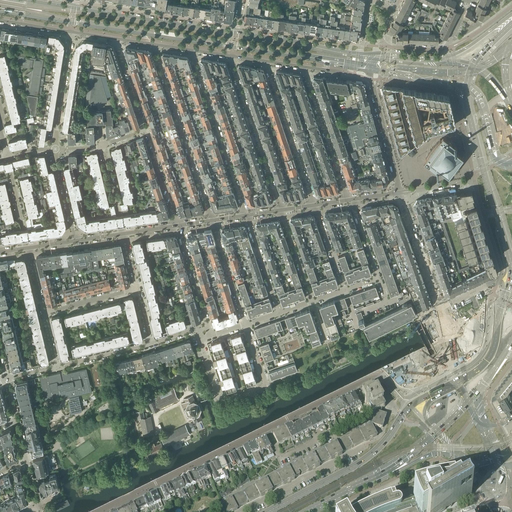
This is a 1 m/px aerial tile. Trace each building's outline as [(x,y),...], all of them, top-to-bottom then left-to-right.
[(164,11),(165,11),(166,0),(156,0),(156,6),(160,7),(161,8),(165,8),(164,11)] [(225,15),(224,20),(230,21),(231,20),(233,9),(234,9),(235,3),(235,0),(217,0),(217,1),(219,2),(221,2),(220,4),(223,5),(223,6),(222,7),(225,8),(224,15),(225,15)] [(288,4),(294,5),(319,9),(319,8),(324,8),(324,10),(329,10),(329,6),(330,3),(326,0),(325,0),(321,0),(321,1),(321,0),(319,3),(317,2),(304,0),(303,0),(268,0),(268,1),(288,4)] [(352,9),(354,6),(358,0),(347,0),(347,1),(346,3),(347,3),(345,6),(348,8),(349,6),(352,9)] [(354,6),(353,13),(362,14),(364,2),(364,1),(362,0),(358,0),(354,6)] [(434,5),(442,9),(446,0),(445,0),(440,0),(439,0),(430,0),(428,4),(433,7),(434,5)] [(449,9),(450,10),(453,9),(454,7),(454,5),(455,5),(455,4),(456,2),(452,0),(452,1),(451,0),(446,0),(442,9),(443,7),(449,9)] [(478,3),(477,5),(486,9),(488,4),(480,0),(479,0),(480,0),(479,0),(478,3)] [(403,4),(402,6),(410,10),(413,5),(404,1),(404,2),(403,4)] [(486,9),(477,5),(474,11),(475,14),(478,16),(477,17),(482,19),(484,14),(483,13),(486,9)] [(400,9),(399,11),(408,15),(410,10),(402,6),(401,7),(400,9)] [(257,7),(254,7),(253,13),(251,12),(249,24),(255,25),(257,7)] [(260,26),(266,27),(268,9),(265,8),(264,14),(262,14),(260,26)] [(280,29),(284,29),(286,18),(283,17),(283,14),(281,13),(282,10),(280,9),(280,11),(277,28),(280,29)] [(472,23),(474,24),(475,23),(474,22),(475,20),(473,19),(474,16),(473,13),(467,9),(462,17),(467,20),(467,21),(472,23)] [(450,11),(447,17),(455,21),(456,20),(457,18),(457,17),(458,17),(456,16),(458,12),(457,12),(457,11),(455,10),(455,11),(453,10),(450,11)] [(275,28),(277,28),(280,11),(279,11),(278,13),(276,13),(276,16),(273,16),(271,27),(275,28)] [(346,18),(348,19),(351,19),(361,21),(362,14),(353,13),(341,11),(340,17),(346,18)] [(398,14),(397,16),(405,20),(408,15),(399,11),(399,12),(398,14)] [(288,30),(290,30),(293,13),(290,12),(289,16),(286,15),(286,18),(284,29),(288,30)] [(293,13),(290,30),(293,31),(293,30),(297,31),(298,20),(296,19),(296,13),(293,13)] [(301,32),(303,32),(305,16),(306,13),(302,13),(302,15),(299,14),(298,20),(297,31),(301,32)] [(308,33),(309,33),(311,18),(312,19),(312,14),(310,13),(309,18),(309,19),(308,19),(308,18),(307,18),(308,16),(305,16),(303,32),(308,33)] [(326,35),(331,36),(334,20),(335,16),(335,14),(331,13),(330,19),(330,23),(330,24),(328,24),(326,35)] [(315,34),(320,35),(323,18),(323,14),(318,14),(317,18),(320,18),(319,23),(317,22),(315,34)] [(395,19),(395,20),(403,25),(405,20),(397,16),(396,16),(395,19)] [(337,37),(343,38),(345,24),(346,18),(340,17),(339,26),(337,37)] [(447,17),(445,22),(453,26),(454,23),(455,21),(447,17)] [(310,33),(315,34),(317,22),(317,20),(313,19),(312,19),(311,18),(309,33),(311,33),(310,33)] [(351,19),(350,24),(355,25),(355,27),(360,28),(360,24),(361,24),(361,22),(361,21),(351,19)] [(403,25),(395,20),(392,25),(391,25),(387,33),(391,36),(393,31),(396,32),(399,31),(403,25)] [(445,22),(442,27),(450,31),(450,30),(451,30),(452,28),(453,26),(445,22)] [(350,24),(350,25),(348,39),(358,40),(360,28),(355,27),(355,25),(350,24)] [(450,31),(442,27),(439,34),(439,36),(441,37),(441,38),(443,39),(443,38),(447,40),(448,36),(448,35),(449,33),(450,31)] [(402,42),(407,42),(407,33),(400,33),(398,35),(398,38),(397,43),(402,43),(402,42)] [(429,34),(428,44),(430,44),(433,44),(434,44),(434,42),(438,43),(438,37),(436,35),(429,34)] [(47,36),(46,45),(44,54),(46,54),(48,54),(49,52),(46,52),(46,51),(49,52),(50,48),(47,47),(48,43),(51,44),(55,50),(53,62),(52,67),(53,67),(51,79),(50,79),(49,84),(50,84),(48,96),(47,95),(47,100),(47,101),(45,112),(44,117),(45,117),(44,120),(41,119),(40,126),(38,125),(37,134),(36,134),(35,139),(36,139),(35,144),(43,144),(46,127),(50,128),(51,128),(51,127),(54,110),(56,94),(59,77),(63,50),(63,47),(64,47),(63,47),(64,45),(64,44),(63,44),(62,42),(60,40),(59,38),(58,37),(56,37),(49,36),(49,37),(47,36)] [(63,130),(68,130),(70,131),(72,122),(73,122),(73,117),(75,105),(76,100),(75,100),(77,88),(78,88),(79,83),(78,83),(80,71),(81,66),(82,54),(88,50),(92,50),(93,43),(86,42),(86,41),(85,41),(85,42),(83,41),(81,43),(78,45),(76,46),(76,47),(75,49),(75,52),(74,58),(72,70),(65,112),(63,129),(63,130)] [(104,58),(106,45),(93,43),(92,50),(90,57),(90,60),(92,61),(103,62),(104,58)] [(110,45),(106,45),(104,58),(107,57),(115,54),(112,47),(110,45)] [(124,49),(128,63),(135,61),(133,58),(130,48),(125,48),(125,47),(124,49)] [(136,49),(130,48),(133,58),(136,57),(137,60),(138,60),(140,59),(136,49)] [(136,49),(140,59),(141,62),(146,60),(143,50),(136,49)] [(143,50),(146,60),(147,62),(153,60),(150,53),(148,51),(143,50)] [(161,55),(164,64),(171,62),(168,54),(163,53),(161,55)] [(0,55),(0,68),(1,73),(9,71),(8,68),(9,67),(7,63),(5,54),(0,55)] [(115,56),(115,54),(107,57),(104,58),(103,62),(103,65),(105,64),(117,60),(115,56)] [(175,55),(168,54),(171,62),(172,62),(173,64),(178,63),(175,55)] [(178,63),(178,64),(179,67),(182,66),(183,67),(184,67),(181,56),(175,55),(178,63)] [(26,93),(38,95),(41,73),(43,59),(41,59),(35,58),(32,58),(29,57),(25,57),(20,56),(18,56),(18,57),(20,65),(22,65),(22,66),(32,68),(32,71),(26,75),(30,80),(32,80),(31,88),(26,88),(26,93)] [(184,67),(185,69),(191,67),(188,59),(188,58),(186,57),(181,56),(184,67)] [(128,63),(130,67),(141,64),(141,63),(140,62),(141,62),(140,59),(138,60),(139,62),(137,63),(136,60),(135,61),(128,63)] [(209,67),(207,60),(201,59),(199,61),(202,70),(209,67)] [(119,67),(117,60),(105,64),(108,71),(119,67)] [(217,73),(212,61),(207,60),(209,67),(210,71),(213,70),(215,74),(217,73)] [(222,71),(219,62),(212,61),(217,73),(222,71)] [(225,79),(230,77),(226,64),(224,63),(219,62),(222,71),(223,74),(222,74),(222,75),(223,75),(225,79)] [(130,67),(131,72),(142,69),(141,66),(142,66),(141,65),(141,64),(130,67)] [(166,68),(167,73),(175,70),(174,68),(177,67),(178,67),(179,67),(178,64),(166,68)] [(237,67),(243,83),(249,81),(247,78),(243,66),(239,65),(237,67)] [(249,67),(243,66),(247,78),(253,76),(249,67)] [(105,72),(107,79),(112,77),(115,76),(121,74),(119,67),(105,72)] [(181,73),(180,73),(181,75),(192,71),(191,67),(185,69),(183,69),(184,72),(181,73)] [(202,70),(205,77),(212,75),(210,71),(209,67),(202,70)] [(249,67),(253,76),(254,80),(257,79),(259,78),(256,68),(249,67)] [(131,72),(133,77),(139,74),(142,73),(141,71),(143,70),(143,68),(142,69),(131,72)] [(256,68),(259,78),(260,80),(261,82),(266,81),(263,69),(256,68)] [(144,72),(146,77),(147,76),(146,74),(148,74),(149,76),(157,73),(155,69),(144,72)] [(1,73),(5,89),(12,87),(12,84),(13,84),(11,79),(11,80),(9,71),(1,73)] [(274,73),(280,89),(286,87),(285,84),(280,72),(276,71),(274,73)] [(134,81),(144,77),(146,77),(144,72),(143,73),(144,75),(139,77),(139,74),(133,77),(134,81)] [(286,72),(280,72),(285,84),(288,83),(289,86),(291,85),(286,72)] [(292,84),(296,83),(293,74),(286,72),(291,85),(292,85),(292,84)] [(157,73),(149,76),(150,78),(146,79),(147,81),(159,78),(157,73)] [(169,77),(170,81),(178,79),(177,76),(181,75),(180,73),(169,77)] [(220,83),(222,82),(231,79),(230,77),(225,79),(223,75),(222,75),(219,76),(219,78),(218,78),(217,73),(215,74),(212,75),(205,77),(206,82),(214,80),(213,77),(215,76),(216,79),(218,78),(220,83)] [(100,102),(107,101),(106,97),(111,96),(109,90),(106,78),(105,76),(101,75),(99,75),(97,75),(93,74),(90,74),(87,93),(85,102),(84,108),(88,108),(89,108),(89,104),(89,103),(90,103),(91,103),(91,102),(93,102),(96,102),(99,102),(100,102)] [(121,74),(115,76),(118,83),(124,81),(121,74)] [(296,83),(297,86),(303,84),(300,76),(298,74),(293,74),(296,83)] [(312,79),(314,85),(323,82),(326,81),(325,78),(322,78),(313,77),(312,78),(312,79)] [(347,92),(349,92),(349,90),(346,81),(344,81),(326,78),(330,90),(345,92),(347,92)] [(223,88),(233,85),(231,79),(222,82),(224,86),(221,87),(209,91),(211,96),(218,93),(218,91),(222,89),(222,88),(223,88)] [(243,83),(244,89),(252,86),(251,83),(255,82),(254,80),(249,81),(243,83)] [(124,81),(118,83),(117,83),(118,86),(117,86),(119,91),(126,89),(124,81)] [(355,100),(355,98),(354,94),(354,92),(354,90),(351,81),(346,81),(349,90),(349,92),(351,101),(355,100)] [(362,83),(351,81),(354,90),(356,90),(365,88),(364,85),(364,84),(362,83)] [(172,86),(173,90),(181,87),(180,85),(183,84),(183,82),(172,86)] [(314,85),(316,90),(325,87),(323,82),(314,85)] [(137,88),(138,91),(144,89),(149,88),(148,86),(148,85),(143,86),(142,83),(136,85),(137,88)] [(209,91),(221,87),(220,83),(217,84),(208,87),(209,91)] [(185,88),(186,90),(186,92),(198,88),(196,84),(189,86),(190,89),(187,90),(186,87),(185,88)] [(257,90),(258,90),(258,92),(261,91),(269,88),(268,84),(261,86),(259,87),(260,89),(257,90)] [(295,88),(296,93),(305,90),(303,84),(297,86),(293,87),(294,88),(295,88)] [(226,93),(235,90),(233,85),(223,88),(223,89),(224,88),(225,91),(223,92),(223,94),(226,93)] [(413,90),(412,90),(410,90),(409,90),(408,89),(406,89),(404,89),(402,89),(401,88),(399,88),(397,88),(396,88),(395,87),(393,87),(392,87),(390,87),(389,86),(387,87),(385,86),(383,85),(381,88),(382,89),(382,90),(383,92),(383,94),(384,96),(384,97),(385,99),(385,101),(386,103),(386,105),(387,106),(387,109),(388,110),(388,112),(389,114),(389,116),(390,117),(390,119),(391,121),(391,123),(391,125),(391,126),(392,128),(393,130),(393,132),(393,134),(394,135),(394,138),(395,139),(395,141),(396,143),(396,145),(397,146),(397,148),(398,150),(398,153),(401,154),(404,152),(406,151),(407,150),(409,148),(411,147),(411,146),(413,145),(414,144),(415,143),(416,142),(418,141),(419,140),(421,138),(422,138),(424,136),(425,135),(426,134),(428,132),(430,132),(430,131),(431,131),(433,130),(435,130),(436,130),(437,130),(438,129),(440,129),(441,128),(442,128),(443,128),(446,127),(447,127),(449,126),(450,126),(451,126),(452,126),(454,125),(455,122),(454,121),(454,120),(453,118),(453,115),(453,113),(452,112),(452,110),(451,109),(451,107),(451,106),(451,104),(450,102),(450,101),(449,99),(449,97),(448,96),(446,96),(445,95),(444,95),(442,95),(441,95),(439,94),(438,95),(436,94),(435,94),(434,94),(432,94),(431,93),(429,93),(427,93),(426,93),(425,92),(423,92),(422,92),(420,92),(419,91),(417,91),(416,91),(414,91),(413,90)] [(154,92),(155,95),(163,92),(161,86),(154,89),(153,89),(153,90),(150,91),(151,93),(154,92)] [(244,89),(246,94),(258,90),(257,90),(257,88),(253,89),(252,86),(244,89)] [(280,89),(282,94),(290,91),(292,91),(291,90),(290,90),(289,86),(286,87),(280,89)] [(316,90),(317,95),(327,92),(326,89),(329,88),(328,86),(325,87),(316,90)] [(5,89),(9,106),(16,104),(16,101),(16,100),(15,96),(12,87),(5,89)] [(126,89),(119,91),(120,96),(118,97),(119,99),(120,99),(129,96),(126,89)] [(140,97),(146,95),(147,95),(147,94),(145,94),(144,91),(145,91),(144,89),(138,91),(140,97)] [(175,94),(176,98),(184,96),(183,93),(186,92),(186,90),(175,94)] [(227,99),(236,96),(235,90),(226,93),(228,98),(226,98),(227,99)] [(246,94),(248,100),(256,97),(255,94),(258,92),(258,90),(246,94)] [(297,94),(298,98),(307,95),(305,90),(296,93),(295,93),(296,94),(297,94)] [(283,100),(292,97),(293,96),(293,95),(292,95),(290,91),(282,94),(283,100)] [(317,95),(319,100),(328,97),(328,94),(331,93),(330,91),(327,92),(317,95)] [(188,97),(189,99),(189,101),(201,97),(199,92),(192,95),(188,96),(188,97)] [(262,95),(264,101),(272,98),(271,93),(262,95)] [(27,97),(31,115),(35,115),(35,111),(38,97),(27,95),(27,97)] [(298,98),(300,104),(309,101),(307,95),(298,98)] [(319,100),(321,105),(332,102),(331,98),(335,97),(334,95),(328,97),(319,100)] [(129,96),(120,99),(121,103),(122,103),(123,106),(131,104),(129,96)] [(230,105),(238,102),(236,96),(227,99),(227,100),(228,100),(230,104),(230,105)] [(283,100),(285,105),(295,102),(295,100),(294,101),(292,97),(283,100)] [(141,102),(143,108),(149,106),(148,104),(154,102),(153,99),(153,98),(141,102)] [(264,101),(266,107),(275,104),(272,98),(264,101)] [(368,99),(356,102),(358,110),(370,107),(368,99)] [(321,105),(322,110),(332,107),(331,104),(337,102),(336,100),(332,102),(321,105)] [(192,107),(192,108),(192,109),(204,105),(202,101),(195,104),(195,106),(193,107),(192,104),(191,105),(192,107)] [(250,105),(252,110),(259,108),(258,104),(262,103),(261,101),(250,105)] [(285,105),(287,110),(298,106),(298,105),(295,106),(294,103),(297,102),(296,101),(295,102),(285,105)] [(300,105),(302,109),(311,107),(309,101),(300,104),(299,104),(299,105),(300,105)] [(230,110),(240,107),(238,102),(230,105),(231,109),(230,110)] [(9,106),(13,122),(14,122),(20,121),(20,117),(19,112),(18,113),(16,104),(9,106)] [(131,104),(123,106),(123,107),(125,114),(128,113),(134,111),(131,104)] [(156,108),(157,110),(157,113),(169,109),(168,104),(160,107),(160,109),(158,110),(157,108),(156,108)] [(264,110),(265,112),(266,116),(269,115),(277,112),(275,104),(266,107),(267,109),(264,110)] [(143,108),(145,114),(151,112),(150,110),(153,109),(152,105),(149,106),(143,108)] [(287,110),(289,115),(298,112),(298,111),(297,111),(296,108),(299,108),(298,106),(287,110)] [(231,117),(242,113),(240,107),(230,110),(229,111),(230,112),(232,111),(233,115),(231,116),(231,117)] [(302,111),(304,115),(312,112),(311,107),(302,109),(301,110),(301,111),(302,111)] [(322,110),(324,116),(332,113),(334,112),(332,107),(322,110)] [(362,120),(362,121),(373,119),(370,107),(358,110),(359,112),(360,112),(361,116),(360,116),(361,120),(362,120)] [(106,124),(111,124),(112,124),(112,121),(112,117),(111,117),(110,110),(102,111),(102,112),(101,112),(96,112),(96,114),(97,122),(103,121),(104,122),(106,122),(106,124)] [(145,114),(147,120),(153,118),(152,115),(157,113),(157,110),(151,112),(145,114)] [(134,111),(128,113),(129,116),(126,117),(127,122),(136,119),(134,111)] [(254,116),(255,121),(263,118),(265,118),(264,116),(266,116),(265,112),(254,116)] [(291,121),(299,118),(300,117),(300,116),(299,117),(298,112),(289,115),(291,121)] [(304,116),(306,121),(314,118),(312,112),(304,115),(303,115),(303,117),(304,116)] [(324,116),(326,121),(335,118),(334,112),(332,113),(324,116)] [(160,119),(160,121),(172,117),(171,113),(163,116),(164,118),(160,119)] [(233,122),(244,119),(242,113),(231,117),(232,118),(232,119),(235,119),(235,121),(234,121),(233,121),(233,122)] [(87,142),(95,142),(94,127),(94,126),(94,123),(96,123),(97,122),(96,114),(88,114),(88,119),(87,119),(88,122),(83,123),(83,124),(83,126),(86,126),(86,128),(86,131),(84,131),(84,134),(86,133),(87,142)] [(326,121),(328,126),(337,123),(336,120),(340,119),(339,116),(335,118),(326,121)] [(197,122),(197,123),(198,126),(209,122),(208,118),(200,121),(201,123),(199,124),(198,121),(197,122)] [(255,121),(257,126),(268,123),(268,120),(264,122),(263,118),(255,121)] [(293,126),(301,123),(302,123),(302,122),(301,122),(299,118),(291,121),(293,126)] [(306,122),(308,126),(316,123),(314,118),(306,121),(305,121),(305,122),(306,122)] [(128,125),(127,122),(125,123),(124,119),(121,120),(122,123),(125,131),(130,129),(128,125)] [(136,119),(127,122),(128,125),(132,124),(133,128),(139,126),(136,119)] [(184,123),(186,127),(197,123),(197,122),(196,119),(194,119),(195,122),(193,122),(192,120),(184,123)] [(235,128),(246,124),(244,119),(233,122),(233,123),(234,125),(235,128)] [(329,131),(339,128),(338,125),(344,123),(344,120),(337,123),(328,126),(329,131)] [(14,122),(13,122),(6,124),(5,124),(5,125),(7,131),(6,131),(7,132),(7,131),(7,132),(8,135),(12,134),(12,132),(11,132),(11,131),(17,129),(16,125),(15,125),(14,122)] [(162,125),(163,130),(175,126),(173,122),(166,124),(166,126),(164,127),(163,125),(162,125)] [(150,127),(152,133),(160,130),(163,130),(162,125),(161,123),(155,125),(150,127)] [(257,126),(259,132),(268,129),(267,128),(267,127),(269,126),(268,123),(257,126)] [(293,126),(294,132),(303,128),(304,128),(304,127),(303,127),(301,123),(293,126)] [(308,128),(309,132),(318,129),(316,123),(308,126),(306,127),(307,128),(308,128)] [(352,149),(353,151),(354,151),(353,149),(364,146),(367,145),(367,143),(366,141),(365,137),(364,133),(363,129),(362,126),(359,126),(358,123),(346,127),(345,127),(346,128),(347,134),(348,136),(349,138),(350,141),(350,143),(351,144),(351,146),(352,149)] [(116,134),(114,127),(111,128),(111,124),(106,124),(107,135),(109,137),(116,134)] [(237,134),(248,130),(246,124),(235,128),(235,129),(236,131),(237,133),(237,134)] [(199,130),(199,131),(200,131),(200,133),(201,135),(212,131),(211,126),(203,129),(199,130)] [(329,131),(331,136),(341,133),(340,130),(346,128),(345,127),(345,126),(339,128),(329,131)] [(294,132),(296,137),(305,134),(306,134),(305,132),(304,133),(303,128),(294,132)] [(261,137),(261,138),(271,135),(270,134),(269,134),(268,130),(268,129),(259,132),(261,137)] [(310,133),(311,137),(320,135),(318,129),(309,132),(308,132),(309,133),(310,133)] [(165,134),(166,137),(166,138),(178,135),(176,130),(169,133),(169,135),(168,133),(165,134)] [(241,138),(250,135),(248,130),(237,134),(238,136),(240,135),(241,137),(238,138),(239,139),(241,138)] [(201,135),(203,140),(214,136),(212,131),(201,135)] [(275,134),(277,139),(285,136),(284,131),(275,134)] [(331,136),(333,141),(342,138),(348,136),(347,134),(345,135),(342,136),(341,133),(331,136)] [(153,138),(155,143),(162,141),(161,138),(166,137),(165,134),(163,135),(153,138)] [(298,142),(306,139),(307,139),(305,134),(296,137),(298,142)] [(190,139),(191,144),(199,142),(203,140),(201,135),(199,136),(190,139)] [(242,144),(252,141),(250,135),(241,138),(243,143),(242,143),(242,144)] [(262,141),(263,144),(272,141),(270,136),(271,136),(271,135),(261,138),(262,141)] [(312,138),(313,143),(322,140),(320,135),(311,137),(310,138),(311,139),(312,138)] [(203,140),(204,143),(204,145),(205,144),(216,141),(214,136),(203,140)] [(439,169),(448,176),(449,175),(451,172),(453,170),(455,168),(457,165),(458,163),(459,162),(461,160),(462,158),(463,156),(454,150),(457,147),(454,145),(452,143),(447,140),(443,136),(441,139),(440,139),(439,140),(438,141),(436,143),(434,145),(433,147),(431,148),(430,150),(429,152),(428,154),(426,156),(425,158),(425,159),(423,162),(428,166),(432,169),(435,171),(437,173),(439,169)] [(18,138),(18,139),(20,146),(27,145),(26,137),(22,138),(22,137),(18,138)] [(226,140),(227,145),(239,141),(239,139),(238,138),(238,137),(237,137),(237,139),(235,140),(234,138),(226,140)] [(136,140),(138,146),(145,144),(143,138),(136,140)] [(333,141),(335,146),(344,143),(350,141),(349,138),(347,139),(343,141),(342,138),(333,141)] [(168,145),(169,147),(181,143),(179,139),(171,141),(172,143),(169,145),(168,145)] [(314,144),(315,148),(324,145),(322,140),(313,143),(312,143),(312,144),(314,144)] [(243,151),(245,150),(254,147),(252,141),(242,144),(241,145),(241,146),(242,146),(242,145),(243,145),(245,149),(242,149),(243,151)] [(263,144),(265,150),(274,147),(275,146),(274,145),(273,146),(272,141),(263,144)] [(287,141),(279,144),(281,149),(289,147),(287,141)] [(367,145),(364,146),(353,149),(354,151),(356,150),(357,155),(358,155),(381,149),(380,146),(379,142),(370,144),(367,145)] [(156,147),(158,151),(165,148),(165,146),(168,145),(169,145),(168,143),(156,147)] [(335,146),(336,151),(346,148),(349,147),(348,145),(345,146),(344,143),(335,146)] [(138,147),(140,152),(147,150),(145,144),(138,146),(134,147),(135,149),(137,148),(137,147),(138,147)] [(193,148),(194,153),(202,150),(201,148),(203,147),(204,150),(206,149),(204,145),(193,148)] [(316,150),(317,154),(326,151),(324,145),(315,148),(314,149),(314,150),(316,150)] [(158,151),(159,155),(167,152),(166,150),(170,149),(169,147),(165,148),(158,151)] [(244,154),(245,156),(256,153),(254,147),(245,150),(246,152),(244,153),(244,154)] [(265,150),(267,155),(275,153),(274,147),(265,150)] [(346,148),(336,151),(338,156),(348,153),(347,153),(347,151),(346,148)] [(230,153),(232,158),(242,155),(244,154),(244,153),(243,151),(242,149),(240,150),(241,152),(240,153),(239,150),(230,153)] [(359,159),(365,158),(382,153),(381,150),(381,149),(358,155),(359,159)] [(138,156),(139,158),(149,155),(147,150),(140,152),(141,155),(138,156)] [(173,157),(173,159),(173,160),(185,156),(183,151),(176,154),(176,156),(173,157)] [(317,155),(319,160),(328,157),(326,151),(317,154),(316,154),(316,156),(317,155)] [(340,162),(355,157),(353,151),(351,152),(350,152),(351,156),(349,157),(348,153),(338,156),(340,162)] [(280,157),(281,161),(292,157),(291,152),(282,154),(280,155),(280,157)] [(248,158),(249,161),(258,158),(256,153),(245,156),(245,159),(248,158)] [(267,155),(269,161),(280,157),(280,156),(277,157),(275,153),(267,155)] [(69,167),(72,167),(79,165),(81,164),(82,164),(81,163),(81,160),(78,160),(78,163),(76,163),(76,154),(69,155),(69,166),(69,167)] [(136,166),(143,163),(151,161),(149,155),(139,158),(132,161),(134,166),(136,166)] [(161,159),(162,164),(170,161),(169,159),(173,157),(172,155),(161,159)] [(232,158),(234,163),(242,160),(241,158),(243,157),(242,155),(232,158)] [(40,174),(42,174),(48,172),(44,156),(36,156),(37,161),(36,161),(38,166),(40,174)] [(116,167),(118,177),(126,175),(125,169),(126,168),(124,159),(122,159),(122,156),(118,158),(114,159),(115,165),(116,167)] [(29,157),(20,159),(22,166),(22,167),(27,166),(27,165),(30,164),(32,170),(34,170),(32,162),(30,163),(29,157)] [(269,161),(271,167),(282,163),(281,161),(280,157),(269,161)] [(287,168),(284,169),(295,165),(292,157),(281,161),(284,160),(287,167),(287,168)] [(319,161),(321,165),(330,162),(328,157),(319,160),(318,160),(318,161),(319,161)] [(342,168),(352,164),(354,164),(353,161),(355,160),(354,160),(356,159),(355,158),(355,157),(340,162),(341,163),(340,164),(341,164),(342,167),(342,168)] [(221,158),(210,161),(211,164),(211,166),(213,165),(213,163),(214,162),(215,164),(223,162),(221,158)] [(248,167),(249,168),(259,164),(258,158),(249,161),(250,164),(248,165),(248,167)] [(20,159),(11,161),(12,169),(22,166),(20,159)] [(162,164),(164,168),(175,164),(173,160),(173,159),(173,160),(172,160),(173,162),(170,163),(170,161),(162,164)] [(175,164),(176,166),(176,168),(188,164),(186,160),(179,162),(179,165),(177,165),(177,163),(175,164)] [(92,175),(94,181),(102,179),(100,170),(99,167),(98,161),(93,162),(90,163),(90,166),(90,168),(89,169),(90,173),(92,173),(92,175)] [(142,167),(143,170),(153,167),(151,161),(143,163),(145,166),(142,167)] [(321,167),(323,171),(331,168),(330,164),(330,162),(321,165),(320,165),(320,167),(321,167)] [(271,167),(273,172),(282,169),(284,169),(284,168),(282,168),(281,168),(280,165),(282,164),(282,163),(271,167)] [(249,169),(250,174),(261,170),(259,164),(249,168),(249,169)] [(352,164),(342,168),(343,169),(342,169),(342,170),(343,170),(344,173),(343,173),(344,173),(353,170),(352,166),(352,165),(353,165),(352,164)] [(236,170),(237,173),(246,170),(245,168),(246,168),(245,165),(235,168),(236,170)] [(284,169),(286,176),(298,172),(295,165),(284,169)] [(64,169),(68,185),(76,184),(75,180),(76,180),(75,175),(74,175),(72,167),(69,167),(65,168),(64,168),(64,169)] [(146,172),(147,175),(155,172),(153,167),(143,170),(140,170),(141,173),(146,172)] [(178,174),(179,176),(190,173),(189,168),(181,171),(182,173),(178,174)] [(323,172),(325,177),(332,174),(333,174),(331,168),(323,171),(322,171),(322,172),(323,172)] [(386,168),(375,170),(370,172),(371,177),(374,176),(375,176),(377,176),(378,175),(380,175),(387,173),(386,168)] [(237,173),(238,178),(250,174),(249,169),(248,170),(248,172),(246,173),(246,170),(237,173)] [(273,172),(275,178),(283,175),(282,171),(283,170),(282,169),(273,172)] [(216,173),(214,174),(216,178),(227,175),(225,170),(218,173),(219,175),(217,175),(216,173)] [(252,178),(252,179),(263,176),(261,170),(250,174),(252,178)] [(346,179),(354,176),(355,175),(354,172),(355,171),(354,170),(353,171),(353,170),(344,173),(345,175),(344,175),(346,179)] [(48,187),(49,190),(57,188),(53,172),(53,171),(52,171),(48,172),(42,174),(44,180),(47,180),(47,182),(48,187)] [(287,179),(288,180),(288,182),(300,178),(298,172),(286,176),(287,179)] [(380,175),(378,175),(379,178),(381,178),(382,186),(383,186),(386,185),(389,180),(387,174),(387,173),(380,175)] [(203,178),(206,186),(217,182),(216,181),(216,178),(214,174),(203,178)] [(238,178),(240,182),(248,179),(248,177),(250,176),(250,178),(252,178),(250,174),(238,178)] [(322,177),(324,181),(324,183),(329,181),(332,180),(335,179),(333,174),(332,174),(325,177),(322,177)] [(358,174),(355,175),(354,176),(355,178),(353,179),(356,190),(362,189),(359,180),(358,176),(358,174)] [(119,183),(121,189),(129,187),(128,183),(128,181),(129,181),(128,176),(127,177),(126,175),(118,177),(119,180),(119,183)] [(275,178),(277,184),(288,180),(287,179),(285,180),(283,175),(275,178)] [(360,175),(358,176),(359,180),(362,189),(367,188),(368,188),(365,178),(364,175),(360,175)] [(182,182),(181,183),(182,185),(193,181),(192,176),(184,179),(185,181),(182,182)] [(252,179),(253,182),(256,181),(257,184),(265,182),(263,176),(252,179)] [(354,176),(346,179),(349,189),(351,190),(356,190),(353,179),(355,178),(354,176)] [(375,179),(374,176),(371,177),(369,177),(369,180),(370,180),(371,187),(377,187),(376,179),(375,179)] [(24,195),(32,193),(31,190),(33,190),(30,180),(29,180),(28,177),(20,179),(22,186),(21,186),(22,188),(24,195)] [(217,184),(218,186),(230,183),(228,178),(221,181),(221,183),(219,184),(218,182),(217,182),(217,184)] [(240,182),(241,186),(253,182),(252,179),(252,178),(250,178),(251,180),(249,181),(248,179),(240,182)] [(288,182),(290,186),(290,188),(296,186),(302,184),(300,178),(288,182)] [(96,190),(97,193),(105,191),(103,185),(104,185),(103,182),(102,179),(94,181),(94,182),(94,183),(93,184),(94,188),(95,188),(96,190)] [(332,180),(329,181),(332,189),(333,193),(338,192),(338,193),(339,190),(335,179),(332,180)] [(169,185),(171,189),(178,186),(177,184),(181,183),(180,180),(180,181),(169,185)] [(278,189),(284,188),(290,186),(288,182),(288,180),(277,184),(278,187),(278,189)] [(145,190),(149,188),(159,185),(157,181),(148,184),(148,186),(144,187),(145,190)] [(324,181),(318,183),(322,195),(328,194),(324,183),(324,181)] [(329,181),(324,183),(328,194),(333,193),(332,189),(329,181)] [(206,186),(207,190),(214,188),(214,185),(217,184),(217,182),(206,186)] [(241,186),(243,190),(251,187),(251,185),(254,184),(253,182),(241,186)] [(255,186),(255,188),(256,190),(262,189),(267,187),(265,182),(257,184),(254,185),(255,186)] [(0,200),(8,199),(8,198),(7,192),(6,189),(4,183),(0,183),(0,199),(0,200)] [(72,199),(79,198),(82,197),(79,183),(76,184),(68,185),(72,199)] [(218,186),(220,191),(231,187),(230,183),(218,186)] [(318,183),(312,185),(316,194),(317,195),(322,195),(318,183)] [(302,184),(296,186),(300,198),(304,197),(305,195),(302,184)] [(171,189),(172,193),(183,189),(182,187),(179,188),(178,187),(182,186),(182,185),(178,186),(171,189)] [(207,190),(208,194),(220,191),(218,186),(214,188),(207,190)] [(243,190),(244,195),(253,192),(252,189),(255,188),(255,186),(251,187),(243,190)] [(290,186),(284,188),(288,200),(294,199),(290,188),(290,186)] [(296,186),(290,188),(294,199),(300,198),(296,186)] [(123,198),(124,204),(127,204),(133,203),(132,199),(132,197),(133,196),(132,192),(130,192),(130,190),(129,187),(121,189),(122,195),(123,198)] [(231,187),(220,191),(221,195),(233,191),(231,187)] [(267,187),(262,189),(266,203),(270,203),(272,200),(267,187)] [(50,204),(52,203),(60,202),(57,188),(49,190),(47,191),(50,204)] [(284,188),(278,189),(282,199),(284,201),(288,200),(284,188)] [(143,201),(144,201),(153,200),(152,197),(162,194),(160,189),(150,192),(149,193),(151,197),(149,198),(143,200),(143,201)] [(262,189),(256,190),(257,192),(261,204),(266,203),(262,189)] [(253,192),(244,195),(246,198),(248,204),(247,204),(248,204),(249,205),(250,206),(250,205),(254,205),(255,205),(252,194),(257,192),(256,190),(253,192)] [(105,191),(97,193),(98,197),(97,197),(98,199),(96,199),(97,204),(99,203),(99,205),(100,205),(101,209),(107,207),(109,207),(107,200),(107,198),(106,198),(105,191)] [(210,199),(218,196),(221,195),(220,191),(208,194),(210,199)] [(233,191),(221,195),(226,209),(236,208),(238,206),(233,191)] [(485,267),(485,268),(489,277),(495,275),(496,275),(496,274),(497,274),(497,273),(498,273),(498,272),(497,272),(497,271),(472,194),(472,193),(472,192),(471,192),(471,191),(470,191),(469,191),(469,192),(468,192),(456,194),(459,204),(460,207),(466,205),(467,207),(465,208),(481,256),(483,255),(486,266),(485,267)] [(261,204),(257,192),(252,194),(255,205),(261,204)] [(25,200),(26,202),(34,200),(32,193),(24,195),(25,197),(24,197),(24,200),(25,200)] [(449,215),(448,213),(451,212),(453,211),(454,211),(455,213),(455,217),(456,217),(462,215),(460,207),(459,204),(456,194),(443,196),(432,197),(434,205),(435,205),(435,207),(438,215),(439,218),(439,219),(439,220),(442,219),(443,219),(444,219),(445,218),(445,216),(449,215)] [(221,195),(218,196),(218,198),(217,199),(220,210),(226,209),(221,195)] [(218,196),(210,199),(213,210),(215,211),(220,210),(217,199),(218,198),(218,196)] [(72,199),(75,216),(83,214),(81,205),(82,205),(81,201),(80,201),(79,198),(72,199)] [(154,203),(155,205),(165,202),(163,198),(156,200),(154,201),(153,201),(153,200),(144,201),(144,202),(141,202),(141,204),(144,204),(145,208),(147,207),(147,205),(148,203),(151,203),(156,201),(157,202),(154,203)] [(175,201),(176,206),(184,203),(183,200),(186,200),(186,202),(188,202),(187,201),(186,198),(175,201)] [(413,205),(414,207),(427,203),(425,198),(422,199),(416,200),(413,205)] [(427,203),(428,208),(432,207),(434,207),(433,205),(431,198),(425,198),(427,203)] [(0,200),(0,201),(1,208),(10,206),(9,204),(10,203),(9,201),(8,201),(8,199),(0,200)] [(28,212),(38,210),(36,203),(34,204),(34,201),(34,200),(26,202),(27,209),(28,212)] [(54,211),(56,220),(64,218),(60,202),(52,203),(53,207),(52,207),(54,212),(54,211)] [(200,202),(194,204),(195,206),(198,213),(202,213),(203,211),(200,202)] [(184,203),(176,206),(179,215),(181,216),(186,215),(183,207),(185,207),(184,205),(184,203)] [(414,207),(416,213),(425,210),(429,209),(428,208),(427,203),(414,207)] [(188,204),(184,205),(185,207),(183,207),(186,215),(192,214),(190,207),(189,205),(188,205),(188,204)] [(382,205),(386,218),(389,217),(392,216),(391,213),(388,204),(382,205)] [(392,216),(399,214),(397,207),(392,204),(388,204),(391,213),(392,216)] [(380,217),(381,220),(385,218),(386,218),(382,205),(377,206),(380,217)] [(10,206),(1,208),(2,208),(3,211),(2,211),(3,213),(1,213),(2,218),(4,218),(4,220),(5,220),(5,223),(7,223),(7,224),(5,224),(5,226),(8,226),(8,228),(10,227),(9,222),(10,222),(10,224),(18,222),(16,221),(14,221),(12,215),(12,212),(11,212),(10,206)] [(195,206),(190,207),(192,214),(198,213),(195,206)] [(380,217),(377,206),(376,206),(376,207),(375,207),(375,206),(371,207),(376,221),(376,222),(382,220),(381,220),(380,217)] [(161,210),(164,218),(168,218),(169,215),(166,207),(158,209),(159,210),(161,210)] [(376,221),(371,207),(365,208),(371,223),(376,221)] [(425,212),(425,210),(416,213),(418,217),(419,221),(431,217),(433,216),(438,215),(435,207),(434,207),(432,207),(433,209),(430,210),(425,212)] [(371,223),(365,208),(361,208),(360,210),(365,225),(371,223)] [(28,212),(29,218),(31,218),(35,217),(36,217),(38,218),(39,218),(41,217),(43,216),(45,215),(43,209),(42,210),(41,209),(38,210),(28,212)] [(156,212),(158,219),(164,218),(161,210),(159,210),(158,209),(156,210),(156,212)] [(348,220),(348,222),(353,220),(350,211),(348,210),(344,211),(347,219),(345,220),(346,221),(348,220)] [(135,215),(136,223),(158,219),(156,212),(151,212),(151,211),(140,213),(140,214),(135,215)] [(343,223),(343,222),(339,212),(339,211),(338,211),(333,212),(337,222),(337,224),(338,225),(340,224),(342,224),(343,223)] [(343,222),(346,221),(345,220),(347,219),(344,211),(339,212),(343,222)] [(328,213),(331,221),(333,220),(334,222),(335,223),(337,222),(333,212),(328,213)] [(324,218),(327,225),(334,222),(333,220),(331,221),(328,213),(325,214),(323,216),(324,216),(324,218)] [(75,216),(77,224),(85,222),(86,222),(86,221),(84,214),(83,214),(75,216)] [(119,216),(120,224),(123,224),(123,225),(124,225),(124,224),(136,223),(135,215),(131,215),(131,214),(122,215),(119,216)] [(386,224),(401,219),(399,214),(392,216),(389,217),(391,222),(386,224)] [(419,221),(420,225),(429,222),(439,218),(438,215),(433,216),(431,217),(419,221)] [(108,219),(103,219),(105,227),(117,226),(118,226),(118,225),(117,225),(120,224),(119,216),(116,216),(111,217),(107,218),(108,219)] [(301,217),(304,226),(307,224),(310,223),(307,216),(301,217)] [(308,227),(316,224),(314,219),(313,217),(311,216),(308,216),(307,216),(310,223),(307,224),(308,227)] [(464,216),(454,219),(468,260),(477,257),(464,216)] [(301,217),(294,218),(297,226),(300,225),(300,226),(301,226),(302,228),(304,227),(304,226),(301,217)] [(25,221),(27,230),(28,238),(28,239),(29,239),(39,237),(37,224),(32,225),(31,218),(29,218),(27,218),(25,221)] [(290,223),(292,229),(300,226),(300,225),(297,226),(294,218),(293,218),(291,219),(290,219),(289,221),(290,223)] [(86,222),(85,222),(86,230),(105,227),(103,219),(100,220),(100,219),(89,220),(89,222),(86,222)] [(385,230),(403,224),(401,219),(386,224),(383,225),(384,226),(384,228),(385,230)] [(345,229),(346,229),(355,226),(354,222),(353,220),(348,222),(344,223),(343,223),(345,229)] [(270,234),(274,232),(273,230),(276,229),(273,221),(267,222),(266,222),(261,223),(265,235),(266,235),(270,233),(270,234)] [(274,233),(282,230),(281,228),(280,225),(280,224),(280,225),(279,222),(277,221),(273,221),(276,229),(273,230),(274,232),(274,233)] [(37,224),(39,237),(49,236),(48,225),(46,225),(45,223),(37,224)] [(265,235),(261,223),(256,224),(255,226),(259,237),(265,235)] [(48,224),(48,225),(49,236),(61,234),(59,224),(57,224),(57,226),(55,227),(55,225),(49,226),(48,224)] [(310,233),(318,230),(317,227),(316,224),(308,227),(310,233)] [(367,230),(368,233),(378,230),(377,228),(380,227),(384,226),(383,225),(383,224),(380,225),(367,230)] [(403,224),(385,230),(386,232),(386,233),(389,232),(389,231),(390,230),(392,234),(393,233),(405,229),(403,224)] [(436,224),(422,229),(423,233),(437,228),(436,224)] [(237,241),(243,240),(238,226),(232,227),(236,238),(237,241)] [(243,240),(248,238),(245,227),(243,226),(238,226),(243,240)] [(293,231),(294,234),(301,232),(305,230),(304,227),(302,228),(301,226),(300,226),(292,229),(293,231)] [(344,233),(344,234),(356,229),(355,226),(346,229),(347,231),(343,232),(344,233)] [(228,228),(226,228),(230,240),(236,238),(232,227),(230,228),(228,228)] [(423,233),(427,242),(438,238),(440,237),(439,233),(439,232),(443,231),(441,227),(437,228),(423,233)] [(221,231),(225,245),(229,244),(230,243),(230,242),(228,243),(228,241),(230,240),(226,228),(222,229),(220,231),(221,231)] [(329,232),(331,236),(339,233),(339,231),(342,230),(342,228),(329,232)] [(332,240),(333,243),(342,240),(341,238),(345,237),(344,236),(348,234),(349,236),(358,233),(356,229),(344,234),(344,235),(332,240)] [(387,235),(389,241),(396,238),(407,234),(405,229),(393,233),(392,234),(387,235)] [(1,235),(1,237),(3,243),(22,240),(23,240),(23,239),(22,239),(25,239),(28,238),(27,230),(23,230),(20,231),(20,232),(17,232),(17,231),(6,233),(6,234),(1,235)] [(276,238),(284,235),(283,232),(282,230),(274,233),(274,232),(270,234),(271,236),(272,238),(272,239),(274,238),(276,238)] [(307,236),(307,237),(308,239),(319,235),(318,230),(310,233),(309,233),(310,235),(307,236)] [(207,244),(213,242),(210,232),(209,232),(209,231),(203,232),(207,244)] [(203,232),(198,233),(200,242),(202,246),(205,245),(207,244),(203,232)] [(383,235),(386,234),(386,233),(386,232),(370,237),(371,241),(380,238),(380,236),(383,235)] [(186,236),(189,245),(200,242),(198,233),(187,234),(186,236)] [(346,240),(346,241),(346,242),(359,237),(358,233),(349,236),(350,238),(346,240)] [(389,241),(391,246),(408,239),(407,235),(407,234),(396,238),(389,241)] [(274,244),(285,240),(284,235),(276,238),(277,240),(275,241),(274,238),(272,239),(272,240),(274,244)] [(295,239),(297,243),(304,240),(304,238),(307,237),(307,236),(307,235),(295,239)] [(170,237),(174,253),(180,251),(176,237),(174,236),(170,237)] [(427,242),(428,247),(446,241),(445,236),(440,237),(438,238),(427,242)] [(169,254),(172,253),(174,253),(170,237),(164,238),(166,246),(168,252),(169,254)] [(384,241),(383,237),(380,238),(371,241),(372,245),(382,242),(384,241)] [(166,247),(166,246),(164,238),(156,239),(158,248),(162,247),(161,246),(166,245),(166,247)] [(238,246),(250,242),(248,238),(243,240),(237,241),(238,246)] [(269,241),(272,240),(272,239),(272,238),(260,241),(262,246),(269,243),(269,241)] [(151,249),(158,248),(156,239),(147,240),(148,248),(151,248),(151,249)] [(311,248),(323,243),(321,239),(313,242),(314,244),(310,245),(311,246),(311,248)] [(391,246),(393,251),(410,245),(408,239),(391,246)] [(132,243),(134,253),(143,251),(142,245),(141,245),(140,242),(141,242),(141,241),(133,242),(132,243)] [(225,245),(226,250),(234,247),(238,246),(237,241),(229,244),(225,245)] [(384,241),(382,242),(372,245),(374,250),(386,246),(386,244),(384,241)] [(429,250),(430,252),(448,246),(446,241),(428,247),(429,248),(428,249),(428,250),(429,250)] [(239,250),(251,246),(250,242),(238,246),(239,248),(239,250)] [(347,243),(334,247),(336,251),(345,249),(344,246),(348,245),(347,243)] [(120,244),(113,245),(115,259),(123,258),(123,257),(124,257),(123,254),(122,255),(120,245),(120,244)] [(277,253),(288,249),(287,244),(279,247),(280,249),(276,250),(277,253)] [(299,248),(300,252),(308,249),(307,247),(310,246),(309,244),(299,248)] [(393,251),(395,256),(412,250),(410,245),(393,251)] [(240,252),(241,254),(253,251),(251,246),(239,250),(240,251),(240,252)] [(387,248),(386,246),(374,250),(376,255),(385,252),(383,249),(387,248)] [(431,256),(432,257),(450,250),(448,246),(430,252),(431,254),(430,255),(431,256)] [(263,251),(265,255),(272,252),(272,250),(275,249),(275,247),(263,251)] [(96,248),(90,249),(93,268),(99,268),(97,257),(96,248)] [(300,252),(302,256),(313,252),(312,249),(311,248),(310,248),(310,249),(311,251),(308,252),(308,249),(300,252)] [(313,252),(314,254),(315,257),(316,257),(315,254),(317,253),(318,255),(324,254),(326,253),(324,248),(317,250),(313,252)] [(357,251),(359,258),(365,255),(363,248),(357,251)] [(90,249),(84,250),(87,269),(93,268),(90,249)] [(84,251),(78,251),(81,270),(87,269),(84,250),(84,251)] [(191,254),(193,258),(201,255),(200,253),(204,252),(203,250),(191,254)] [(205,256),(206,258),(217,255),(216,250),(207,253),(208,255),(205,256)] [(395,256),(397,262),(414,255),(412,250),(395,256)] [(433,261),(433,262),(448,256),(451,256),(450,250),(432,257),(433,259),(432,260),(432,261),(433,261)] [(73,252),(72,252),(75,271),(76,271),(81,270),(78,251),(73,252)] [(136,262),(138,261),(144,260),(143,256),(144,256),(143,251),(134,253),(136,262)] [(165,258),(166,260),(181,256),(180,251),(174,253),(172,253),(172,256),(167,257),(167,258),(165,258)] [(236,254),(240,252),(240,251),(228,254),(229,259),(237,257),(236,254)] [(66,252),(60,253),(63,273),(69,272),(66,253),(66,252)] [(72,252),(66,253),(69,272),(75,271),(72,252)] [(302,256),(303,261),(311,258),(310,256),(314,254),(313,252),(302,256)] [(392,254),(390,254),(389,252),(385,254),(385,252),(376,255),(378,260),(393,255),(392,254)] [(60,253),(54,254),(57,270),(59,269),(59,274),(63,273),(60,253)] [(280,262),(291,258),(290,253),(282,256),(283,258),(279,259),(280,262)] [(54,254),(48,255),(51,270),(51,271),(57,270),(54,254)] [(48,255),(43,256),(45,267),(46,269),(46,271),(48,271),(48,272),(49,272),(50,272),(50,270),(51,270),(48,255)] [(266,259),(268,264),(276,261),(275,259),(278,258),(279,257),(278,255),(266,259)] [(338,257),(340,264),(347,262),(344,255),(338,257)] [(362,265),(367,263),(368,262),(365,255),(359,258),(362,265)] [(393,257),(393,255),(378,260),(380,266),(388,263),(387,259),(393,257)] [(399,266),(399,267),(416,260),(414,255),(397,262),(399,266)] [(36,257),(40,274),(48,272),(48,271),(46,271),(46,269),(45,267),(43,256),(41,256),(38,257),(36,257)] [(433,262),(435,267),(448,262),(447,259),(447,258),(449,257),(448,256),(433,262)] [(109,260),(107,266),(115,265),(125,264),(123,258),(115,259),(109,260)] [(194,262),(195,266),(204,263),(203,261),(204,261),(205,263),(207,262),(206,260),(206,258),(194,262)] [(23,259),(7,261),(8,266),(9,269),(10,269),(10,267),(15,265),(16,268),(17,268),(18,272),(27,270),(25,260),(23,259)] [(138,261),(141,271),(149,268),(148,263),(147,263),(146,259),(144,260),(138,261)] [(306,269),(312,266),(315,265),(314,263),(318,262),(317,260),(305,265),(306,269)] [(322,263),(325,270),(331,267),(329,260),(322,263)] [(400,271),(401,272),(418,265),(416,260),(399,267),(401,271),(400,271)] [(435,267),(437,272),(455,266),(453,260),(448,262),(435,267)] [(0,272),(0,273),(9,270),(9,269),(8,266),(7,261),(0,262),(0,272)] [(283,271),(295,267),(293,262),(284,265),(286,268),(283,269),(283,271)] [(347,262),(340,264),(343,271),(344,271),(349,269),(347,262)] [(371,274),(367,263),(362,265),(362,267),(359,268),(359,267),(353,269),(353,270),(350,272),(349,269),(344,271),(345,273),(348,282),(354,280),(353,279),(364,275),(365,276),(371,274)] [(389,266),(388,263),(380,266),(381,271),(393,266),(393,265),(389,266)] [(125,264),(115,265),(116,268),(108,270),(108,272),(113,271),(126,268),(125,264)] [(271,273),(278,270),(278,267),(282,266),(281,264),(269,268),(271,273)] [(397,265),(393,266),(381,271),(383,276),(392,273),(391,269),(394,268),(397,267),(397,265)] [(405,281),(407,286),(423,280),(418,265),(401,272),(403,276),(405,281)] [(169,303),(159,266),(157,267),(167,304),(169,303)] [(196,271),(198,275),(206,272),(205,270),(206,269),(207,272),(209,271),(209,269),(208,266),(196,271)] [(306,269),(308,275),(315,273),(312,266),(306,269)] [(439,277),(456,270),(455,266),(437,272),(439,277)] [(210,273),(211,275),(223,271),(221,267),(212,270),(213,272),(210,273)] [(331,267),(325,270),(327,277),(334,274),(333,274),(331,267)] [(141,271),(143,280),(151,278),(150,274),(151,274),(149,268),(141,271)] [(485,268),(480,271),(484,280),(487,279),(489,278),(489,277),(485,268)] [(29,277),(27,270),(18,272),(19,272),(20,276),(19,276),(20,278),(19,278),(19,279),(20,279),(20,280),(29,277)] [(234,273),(235,278),(243,275),(245,275),(243,270),(234,273)] [(440,282),(441,282),(456,276),(456,273),(457,273),(456,270),(439,277),(441,282),(440,282)] [(475,273),(475,274),(479,283),(480,282),(479,282),(482,281),(484,280),(480,271),(475,273)] [(249,278),(249,281),(261,276),(260,272),(252,275),(252,277),(249,278)] [(290,274),(292,281),(299,279),(296,272),(290,274)] [(281,276),(285,275),(284,273),(283,273),(272,277),(274,281),(281,279),(281,276)] [(311,282),(316,280),(317,280),(315,273),(308,275),(311,282)] [(383,276),(385,281),(401,275),(400,274),(396,275),(393,276),(392,273),(383,276)] [(475,274),(471,276),(475,285),(477,283),(478,283),(479,283),(475,274)] [(199,279),(200,283),(209,280),(208,278),(211,277),(211,275),(199,279)] [(401,275),(385,281),(387,286),(395,283),(394,280),(398,278),(401,277),(401,275)] [(442,287),(450,284),(451,284),(450,281),(455,279),(456,276),(441,282),(442,286),(442,287)] [(466,278),(466,279),(470,287),(473,286),(475,285),(471,276),(466,279),(466,278)] [(31,285),(29,277),(20,280),(22,287),(23,286),(23,287),(31,285)] [(316,280),(311,282),(315,294),(321,292),(320,290),(331,286),(332,288),(338,286),(335,277),(326,280),(326,278),(320,281),(320,282),(317,283),(316,280)] [(143,280),(145,289),(154,287),(153,281),(151,282),(151,278),(143,280)] [(296,288),(301,286),(299,279),(292,281),(295,288),(296,288)] [(466,279),(461,281),(465,289),(470,287),(466,279)] [(406,287),(409,291),(425,285),(423,280),(407,286),(406,287)] [(251,288),(252,289),(264,285),(263,281),(255,283),(255,285),(253,286),(252,284),(251,285),(252,288),(251,288)] [(461,281),(456,284),(460,292),(465,289),(461,281)] [(189,282),(178,286),(175,287),(176,291),(178,290),(191,287),(189,282)] [(237,285),(240,292),(246,289),(244,282),(237,285)] [(201,288),(203,292),(211,289),(211,287),(214,285),(213,283),(201,288)] [(397,286),(395,283),(387,286),(388,291),(401,287),(400,285),(397,286)] [(451,284),(450,284),(450,286),(451,286),(455,295),(460,292),(456,284),(453,285),(453,283),(451,284)] [(61,284),(59,284),(44,288),(45,292),(53,290),(53,288),(56,287),(61,286),(61,284)] [(215,290),(216,292),(228,288),(227,284),(218,286),(218,289),(215,290)] [(278,294),(284,292),(283,287),(285,286),(284,284),(275,287),(278,294)] [(450,284),(442,287),(445,294),(445,295),(450,297),(451,297),(451,296),(455,295),(451,286),(450,286),(450,284)] [(33,293),(31,285),(23,287),(25,294),(23,294),(24,295),(33,293)] [(252,289),(253,293),(266,289),(264,285),(252,289)] [(409,291),(411,298),(427,292),(425,285),(409,291)] [(305,297),(302,288),(301,286),(296,288),(295,288),(296,291),(294,291),(293,290),(290,291),(289,288),(286,289),(287,293),(285,294),(284,292),(278,294),(279,296),(282,305),(288,303),(288,302),(299,298),(299,299),(305,297)] [(375,286),(370,288),(373,297),(378,295),(375,286)] [(145,289),(147,298),(155,296),(154,292),(155,292),(154,287),(145,289)] [(203,292),(204,296),(216,292),(215,290),(215,287),(211,289),(203,292)] [(401,289),(401,287),(388,291),(390,296),(399,293),(398,290),(401,289)] [(370,288),(365,290),(368,299),(373,297),(370,288)] [(240,292),(242,299),(249,296),(246,289),(240,292)] [(266,289),(253,293),(255,298),(267,294),(266,291),(266,289)] [(365,290),(360,292),(363,300),(368,299),(365,290)] [(204,296),(205,300),(214,297),(213,295),(216,294),(216,292),(204,296)] [(360,292),(354,294),(357,302),(363,300),(360,292)] [(413,302),(429,297),(427,292),(411,298),(413,302)] [(35,303),(33,293),(24,295),(26,305),(35,303)] [(357,302),(354,294),(349,295),(352,304),(357,302)] [(152,317),(157,315),(159,315),(158,311),(160,311),(157,300),(156,300),(155,296),(147,298),(152,317)] [(249,296),(242,299),(245,305),(251,303),(249,296)] [(124,303),(126,310),(135,307),(133,297),(131,297),(123,299),(124,300),(125,299),(126,303),(124,303)] [(251,303),(245,305),(249,317),(256,315),(255,314),(255,313),(266,309),(266,311),(272,309),(269,300),(268,297),(263,299),(264,302),(261,303),(260,301),(254,304),(255,305),(252,306),(251,303)] [(344,297),(339,299),(342,309),(348,307),(344,297)] [(413,302),(415,307),(431,302),(429,297),(413,302)] [(185,302),(186,305),(187,308),(196,305),(194,299),(185,302)] [(334,300),(334,301),(337,311),(337,310),(342,309),(339,299),(334,301),(334,300)] [(206,305),(208,309),(216,306),(216,304),(219,302),(218,300),(206,305)] [(220,307),(221,309),(233,305),(232,300),(223,303),(224,305),(220,307)] [(325,324),(335,321),(334,321),(331,313),(337,311),(334,301),(333,301),(328,303),(328,302),(328,303),(323,305),(323,304),(322,305),(320,306),(319,306),(320,309),(321,309),(323,315),(322,315),(322,316),(323,316),(324,318),(323,318),(323,319),(324,319),(326,324),(325,324)] [(120,302),(110,304),(113,313),(118,312),(118,311),(122,310),(120,304),(120,302)] [(431,302),(415,307),(418,312),(423,310),(428,308),(428,307),(431,302)] [(37,312),(35,303),(26,305),(27,305),(29,313),(28,313),(28,314),(37,312)] [(407,305),(406,305),(406,304),(403,305),(404,307),(397,310),(390,313),(383,316),(377,320),(370,323),(366,325),(365,323),(365,324),(365,323),(364,321),(363,319),(358,321),(360,325),(362,324),(363,326),(363,327),(368,336),(369,338),(368,338),(373,336),(372,335),(375,334),(378,332),(379,333),(382,331),(386,329),(385,328),(388,327),(392,325),(392,326),(396,325),(400,323),(399,322),(402,320),(405,319),(406,320),(409,318),(413,316),(413,315),(416,314),(416,313),(411,303),(407,305)] [(110,304),(101,307),(103,314),(107,313),(107,315),(113,313),(110,304)] [(187,308),(188,313),(198,310),(196,305),(187,308)] [(101,307),(92,309),(94,318),(100,317),(99,315),(103,314),(101,307)] [(129,316),(130,320),(137,318),(135,307),(126,310),(127,316),(129,316)] [(92,309),(83,312),(85,319),(89,318),(89,319),(94,318),(92,309)] [(209,313),(210,318),(219,315),(218,312),(221,311),(220,309),(209,313)] [(235,309),(228,312),(231,323),(238,321),(235,309)] [(307,330),(307,331),(316,328),(316,327),(315,327),(314,322),(313,322),(312,319),(313,319),(313,318),(312,319),(310,313),(311,313),(310,312),(309,310),(310,310),(309,309),(309,310),(306,310),(306,311),(301,312),(300,312),(300,313),(295,314),(298,324),(299,324),(298,324),(304,322),(307,330)] [(0,319),(12,316),(14,316),(14,313),(12,314),(11,311),(13,311),(0,313),(0,319)] [(39,321),(37,312),(28,314),(30,323),(39,321)] [(83,312),(74,314),(76,323),(81,321),(81,320),(85,319),(83,312)] [(226,312),(219,315),(222,326),(231,323),(228,312),(226,312)] [(76,323),(74,314),(64,316),(65,320),(66,324),(70,323),(71,324),(76,323)] [(290,316),(293,326),(294,328),(295,328),(296,330),(300,328),(298,324),(295,314),(294,314),(294,315),(290,316)] [(51,319),(53,329),(62,327),(61,320),(60,320),(59,317),(60,316),(60,315),(52,318),(51,319)] [(150,317),(152,326),(161,324),(159,319),(158,319),(157,315),(152,317),(150,317)] [(219,315),(210,318),(214,329),(222,326),(219,315)] [(1,325),(13,322),(12,316),(0,319),(1,323),(1,325)] [(288,328),(293,326),(290,316),(284,318),(288,328)] [(130,325),(131,330),(140,328),(137,318),(130,320),(131,325),(130,325)] [(179,318),(172,321),(175,329),(186,326),(183,318),(180,319),(179,318)] [(280,320),(274,322),(277,330),(283,328),(280,320)] [(41,330),(39,321),(30,323),(30,324),(32,323),(33,331),(32,331),(32,333),(41,330)] [(175,329),(172,321),(169,322),(169,323),(165,324),(166,327),(163,328),(165,333),(175,329)] [(326,324),(327,329),(336,326),(334,321),(335,321),(325,324),(325,325),(326,324)] [(2,331),(3,331),(15,328),(13,322),(1,325),(2,329),(2,331)] [(274,322),(269,323),(272,332),(277,330),(274,322)] [(269,323),(264,325),(267,334),(272,332),(269,323)] [(161,324),(152,326),(154,336),(155,336),(163,334),(163,333),(161,333),(161,330),(162,330),(161,324)] [(327,329),(329,334),(338,331),(336,326),(327,329)] [(53,329),(56,339),(64,337),(63,333),(64,332),(62,327),(53,329)] [(262,336),(259,327),(254,329),(257,338),(262,336)] [(3,334),(4,336),(16,333),(15,328),(3,331),(3,334)] [(140,328),(131,330),(133,338),(134,337),(135,341),(134,341),(134,342),(142,341),(142,339),(140,328)] [(307,331),(309,336),(317,333),(316,328),(307,331)] [(44,341),(41,330),(32,333),(35,342),(36,342),(36,343),(44,341)] [(338,331),(329,334),(331,338),(331,339),(332,339),(340,337),(340,336),(338,331)] [(5,340),(5,342),(17,339),(20,338),(20,336),(17,337),(16,333),(4,336),(5,340)] [(309,336),(310,341),(319,338),(317,333),(309,336)] [(123,334),(118,335),(120,344),(129,342),(128,337),(127,334),(123,335),(123,334)] [(112,337),(109,338),(111,346),(120,344),(118,335),(112,336),(112,337)] [(56,339),(58,349),(67,347),(66,341),(65,341),(64,337),(56,339)] [(105,338),(99,339),(101,348),(111,346),(109,338),(105,339),(105,338)] [(319,338),(310,341),(312,346),(320,344),(320,343),(321,343),(320,342),(321,342),(319,338)] [(6,346),(6,348),(19,345),(18,343),(17,339),(5,342),(6,346)] [(94,342),(90,343),(92,350),(101,348),(99,339),(94,340),(94,342)] [(187,341),(181,343),(184,352),(193,349),(190,340),(189,340),(188,339),(187,340),(186,341),(187,341)] [(238,342),(242,355),(247,354),(242,340),(238,342)] [(46,351),(44,341),(36,343),(38,350),(37,350),(37,353),(46,351)] [(86,342),(81,344),(83,352),(92,350),(90,343),(86,343),(86,342)] [(233,343),(237,357),(242,355),(238,342),(233,343)] [(181,343),(172,346),(175,355),(184,352),(181,343)] [(213,350),(217,363),(222,362),(218,348),(217,348),(213,350),(211,343),(207,344),(209,351),(213,350)] [(259,345),(261,351),(269,348),(267,343),(259,345)] [(83,352),(81,344),(75,345),(76,346),(72,347),(73,352),(73,355),(74,355),(83,352)] [(7,352),(8,354),(20,351),(19,345),(6,348),(7,348),(8,352),(7,352)] [(172,346),(163,349),(167,358),(175,355),(172,346)] [(67,347),(58,349),(60,359),(62,360),(70,358),(69,357),(68,357),(67,353),(69,353),(67,347)] [(218,348),(222,362),(227,360),(222,347),(218,348)] [(163,349),(155,352),(158,360),(158,361),(167,358),(163,349)] [(153,352),(148,353),(150,360),(152,365),(152,366),(159,364),(159,363),(158,361),(158,360),(155,352),(155,351),(154,350),(153,351),(153,352)] [(9,357),(9,359),(21,356),(20,351),(8,354),(9,357)] [(49,362),(46,351),(37,353),(39,361),(40,360),(41,363),(40,364),(40,365),(48,363),(49,362)] [(271,353),(263,356),(265,361),(273,358),(276,357),(274,352),(271,353)] [(142,355),(142,356),(143,360),(145,367),(146,368),(152,366),(152,365),(150,360),(148,353),(144,355),(143,354),(142,354),(142,355)] [(11,365),(23,362),(21,356),(9,359),(10,363),(11,365)] [(135,358),(133,358),(133,360),(136,371),(137,376),(138,376),(136,371),(146,368),(145,367),(143,360),(142,356),(135,358)] [(127,360),(124,360),(126,370),(134,368),(135,372),(134,372),(135,376),(137,376),(136,371),(133,360),(133,358),(131,359),(127,360)] [(11,365),(12,370),(13,371),(32,367),(30,360),(30,361),(25,362),(23,362),(11,365)] [(118,372),(126,370),(124,360),(115,362),(118,372)] [(294,360),(289,362),(292,371),(296,369),(297,369),(294,360)] [(289,362),(283,364),(286,373),(292,371),(289,362)] [(283,364),(278,366),(281,374),(286,373),(283,364)] [(278,366),(273,368),(276,376),(281,374),(278,366)] [(492,396),(492,397),(502,414),(505,412),(506,414),(507,415),(511,411),(511,367),(510,368),(511,369),(509,370),(508,371),(509,373),(507,374),(505,375),(506,376),(504,377),(503,378),(504,380),(502,381),(500,381),(500,382),(501,383),(499,384),(498,385),(499,386),(497,387),(495,388),(498,393),(492,396)] [(276,376),(273,368),(268,369),(271,378),(276,376)] [(60,372),(40,377),(45,400),(68,395),(69,401),(68,401),(71,414),(82,411),(78,395),(92,392),(86,369),(65,374),(61,375),(60,372)] [(347,437),(339,441),(344,452),(352,448),(353,447),(364,441),(365,443),(377,437),(374,432),(376,427),(382,429),(386,416),(380,414),(382,409),(385,407),(382,402),(383,401),(377,390),(376,390),(373,385),(362,390),(365,396),(366,396),(369,400),(364,402),(366,404),(370,402),(376,413),(372,425),(360,432),(359,431),(347,437)] [(154,398),(154,400),(158,407),(161,405),(161,406),(163,405),(163,404),(165,403),(165,404),(167,403),(168,402),(168,403),(170,402),(170,401),(171,400),(172,401),(174,400),(173,399),(175,399),(177,399),(177,398),(178,397),(174,389),(154,398)] [(352,395),(349,397),(355,409),(359,407),(359,405),(360,405),(355,393),(352,395)] [(202,419),(196,405),(192,395),(184,399),(185,402),(181,403),(188,419),(191,418),(193,423),(202,419)] [(343,399),(349,410),(350,410),(351,411),(355,409),(349,397),(345,398),(343,399)] [(343,399),(338,402),(345,415),(350,413),(349,410),(343,399)] [(20,403),(21,409),(32,406),(30,400),(20,403)] [(158,407),(154,400),(148,402),(152,412),(158,409),(157,407),(158,407)] [(333,404),(339,415),(340,416),(341,420),(346,418),(345,415),(338,402),(333,404)] [(331,405),(328,407),(333,418),(339,415),(333,404),(331,405)] [(322,410),(329,423),(334,420),(333,418),(328,407),(325,409),(325,408),(324,408),(322,409),(322,410)] [(143,410),(136,411),(136,412),(133,413),(135,419),(138,418),(138,419),(144,417),(143,410)] [(329,423),(322,410),(316,413),(317,416),(308,420),(293,428),(292,425),(285,428),(285,429),(273,434),(278,444),(281,442),(282,444),(286,441),(286,440),(290,438),(292,442),(303,437),(313,431),(318,429),(319,431),(323,431),(325,430),(323,426),(329,423)] [(23,419),(34,417),(33,411),(22,414),(23,419)] [(143,423),(145,435),(151,433),(149,422),(143,423)] [(186,426),(163,436),(167,445),(179,439),(190,434),(186,426)] [(27,433),(27,435),(38,433),(38,432),(37,431),(38,431),(37,430),(37,429),(37,427),(26,429),(27,433)] [(0,434),(2,439),(12,434),(10,428),(0,433),(0,434)] [(29,442),(40,439),(39,438),(39,437),(39,436),(38,433),(27,435),(27,436),(28,439),(29,442)] [(4,444),(13,440),(12,434),(2,439),(4,444)] [(263,439),(260,441),(265,451),(267,450),(270,454),(268,455),(269,456),(270,455),(273,454),(265,438),(264,438),(263,439)] [(30,447),(41,445),(41,444),(40,444),(40,443),(40,442),(39,439),(40,439),(29,442),(30,445),(29,445),(30,447)] [(0,446),(3,452),(4,451),(14,446),(15,446),(13,440),(4,444),(3,445),(0,446)] [(344,452),(339,441),(335,443),(336,444),(332,446),(331,445),(328,446),(329,448),(325,450),(324,449),(315,454),(313,455),(313,456),(310,458),(309,457),(306,458),(306,460),(303,462),(302,461),(296,464),(295,465),(294,465),(288,468),(288,469),(284,471),(284,470),(280,471),(281,473),(278,475),(277,474),(265,480),(266,481),(262,483),(261,482),(258,483),(259,485),(255,487),(255,486),(243,492),(242,492),(230,498),(231,500),(227,502),(226,500),(224,502),(224,503),(220,505),(223,511),(233,511),(237,510),(236,509),(248,503),(247,503),(248,502),(249,502),(260,497),(260,498),(272,492),(271,490),(282,485),(283,486),(294,480),(294,479),(299,476),(298,473),(299,472),(300,472),(302,475),(307,472),(308,473),(319,467),(319,465),(330,460),(330,461),(342,455),(341,454),(344,452)] [(255,443),(260,454),(261,456),(263,454),(262,453),(265,451),(260,441),(257,442),(256,442),(255,443)] [(154,443),(148,446),(152,455),(164,449),(161,443),(155,446),(154,443)] [(255,443),(251,445),(260,464),(262,463),(264,462),(263,460),(261,461),(258,455),(260,454),(255,443)] [(292,444),(281,450),(280,450),(282,452),(294,446),(292,444)] [(41,445),(30,447),(32,454),(44,451),(42,445),(41,445)] [(247,447),(252,456),(257,466),(260,464),(251,445),(247,447)] [(7,457),(16,452),(14,446),(4,451),(7,457)] [(152,455),(148,446),(142,449),(148,462),(153,459),(151,455),(152,455)] [(252,456),(247,447),(247,446),(244,448),(244,449),(243,449),(247,458),(252,456)] [(242,450),(235,453),(242,466),(248,463),(247,463),(248,462),(242,450)] [(1,462),(3,465),(9,463),(17,458),(16,452),(7,457),(6,457),(7,459),(1,462)] [(240,467),(241,470),(243,469),(242,466),(235,453),(232,455),(238,468),(240,467)] [(231,455),(227,457),(234,471),(235,471),(234,468),(236,466),(231,455)] [(33,459),(36,470),(46,468),(50,467),(49,464),(50,464),(48,456),(33,459)] [(224,458),(223,459),(228,470),(228,472),(233,469),(234,471),(227,457),(226,457),(224,458)] [(217,462),(223,473),(226,480),(228,479),(225,471),(228,470),(223,459),(217,462)] [(217,462),(212,464),(218,476),(223,473),(217,462)] [(219,479),(218,476),(212,464),(208,467),(215,483),(216,483),(217,484),(220,482),(219,479)] [(206,468),(201,470),(206,480),(210,478),(206,468)] [(18,469),(13,471),(14,476),(15,479),(22,477),(20,470),(18,469)] [(197,472),(196,473),(203,487),(205,492),(207,491),(205,487),(208,486),(207,482),(206,480),(201,470),(199,471),(197,472)] [(109,478),(121,473),(121,472),(108,478),(110,482),(111,482),(109,478)] [(192,474),(191,475),(195,485),(198,484),(200,488),(203,487),(196,473),(194,473),(192,474)] [(8,474),(2,477),(6,485),(8,484),(10,487),(11,486),(10,480),(9,477),(8,474)] [(43,474),(37,476),(38,480),(41,494),(41,495),(43,496),(43,495),(47,493),(44,477),(43,474)] [(50,479),(53,491),(55,490),(55,489),(59,488),(56,475),(55,474),(49,476),(50,477),(50,479)] [(191,475),(185,478),(195,497),(196,496),(193,492),(195,491),(192,487),(195,485),(191,475)] [(44,477),(47,493),(50,492),(49,492),(53,491),(50,479),(44,480),(44,477)] [(185,478),(180,480),(185,490),(188,489),(190,493),(192,492),(194,497),(195,497),(185,478)] [(180,480),(175,483),(184,502),(185,502),(187,501),(187,500),(188,500),(185,496),(187,495),(185,490),(180,480)] [(19,491),(25,489),(23,481),(16,483),(17,483),(15,483),(17,491),(19,491)] [(170,486),(169,486),(170,486),(174,496),(178,494),(180,498),(182,503),(184,502),(175,483),(173,484),(171,485),(172,485),(170,485),(170,486)] [(169,486),(165,488),(170,499),(175,496),(174,496),(170,486),(169,486)] [(418,511),(460,511),(464,511),(463,509),(465,508),(462,501),(470,496),(471,496),(470,494),(469,493),(469,492),(468,491),(467,490),(467,488),(466,488),(466,489),(463,490),(462,489),(458,489),(454,491),(454,490),(453,490),(452,487),(443,488),(436,490),(429,492),(421,494),(414,496),(413,497),(414,500),(416,506),(418,510),(418,511),(419,511),(418,511)] [(165,488),(160,490),(165,502),(170,500),(170,499),(165,488)] [(19,495),(15,497),(20,507),(27,504),(28,502),(25,489),(19,491),(19,493),(18,493),(19,495)] [(156,492),(155,493),(160,504),(163,502),(165,506),(167,505),(165,502),(160,490),(159,491),(156,493),(156,492)] [(155,493),(149,496),(156,509),(156,510),(159,509),(160,511),(163,510),(160,504),(155,493)] [(14,495),(9,498),(15,510),(17,509),(20,507),(15,497),(14,495)] [(149,496),(143,499),(147,509),(148,511),(150,511),(156,509),(149,496)] [(399,511),(416,506),(414,500),(414,501),(411,498),(403,501),(402,505),(401,505),(401,503),(401,502),(399,501),(397,500),(395,500),(394,496),(391,497),(390,497),(383,500),(376,502),(376,503),(369,506),(362,509),(356,511),(399,511)] [(4,500),(4,501),(9,511),(10,511),(13,511),(15,510),(9,498),(4,500)] [(136,502),(135,504),(138,511),(142,509),(144,511),(147,509),(143,499),(136,502)] [(0,506),(2,511),(9,511),(4,501),(1,503),(1,504),(0,504),(0,506)]
